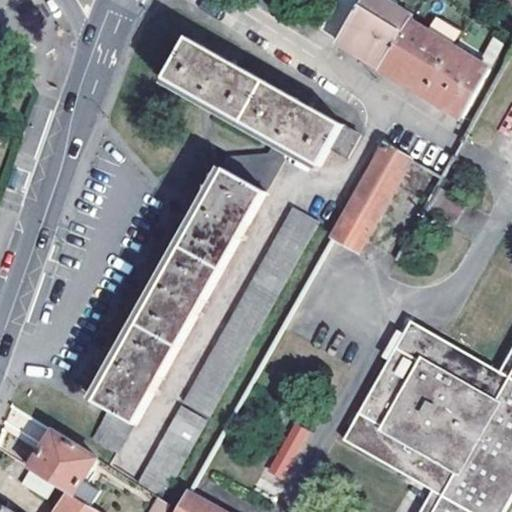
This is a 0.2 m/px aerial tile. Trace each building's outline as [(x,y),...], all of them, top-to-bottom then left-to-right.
[(412,17),(385,0),(365,0),(340,43),(369,61),(381,68),(411,19),(412,17)] [(464,31),(442,18),(433,33),(455,47),(464,31)] [(411,19),(381,68),(416,89),(425,95),(455,47),(433,33),(411,19)] [(446,107),(463,117),(503,45),(498,41),(494,37),(479,62),(455,47),(425,95),(446,107)] [(318,174),(332,149),(345,126),(188,41),(162,88),(211,116),(277,153),(284,157),(292,161),(318,174)] [(362,135),(345,126),(332,149),(350,158),(362,135)] [(331,239),(359,255),(396,187),(410,161),(382,146),(331,239)] [(277,153),(263,178),(276,185),(292,161),(284,157),(277,153)] [(140,428),(276,185),(263,178),(226,158),(196,210),(155,285),(111,364),(90,401),(140,428)] [(185,402),(210,417),(317,223),(294,211),(185,402)] [(433,511),(507,511),(511,504),(511,373),(511,376),(405,319),(337,441),(439,501),(433,511)] [(182,407),(139,484),(163,498),(165,499),(207,422),(182,407)] [(130,430),(105,416),(91,441),(116,455),(130,430)] [(293,422),(267,471),(285,481),(312,432),(293,422)] [(34,470),(69,493),(75,497),(98,458),(56,432),(34,470)] [(178,511),(232,511),(219,504),(192,489),(178,511)] [(98,511),(75,497),(69,493),(56,511),(98,511)] [(163,498),(154,511),(169,511),(174,505),(165,499),(163,498)]
